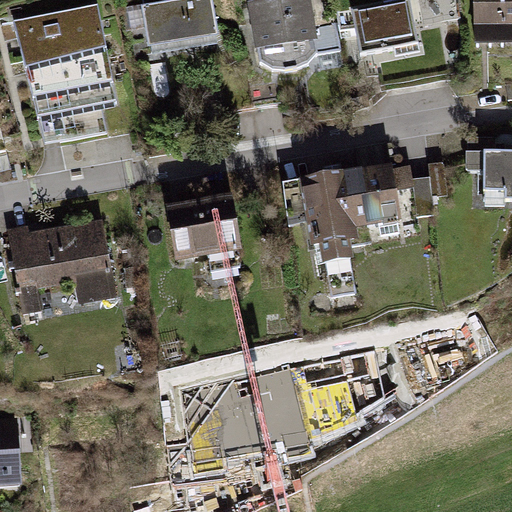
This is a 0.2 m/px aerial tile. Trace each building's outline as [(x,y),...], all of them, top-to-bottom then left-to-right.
[(211,0),(194,0),(139,10),(147,54),(219,42),(211,0)] [(309,0),(288,0),(245,8),(254,57),(258,65),(279,75),(296,72),(313,59),(339,53),(334,25),(315,28),(309,0)] [(511,0),(469,0),(473,48),(511,45),(511,0)] [(407,3),(351,12),(336,15),(339,32),(354,30),(359,59),(415,49),(407,3)] [(98,5),(14,22),(42,151),(108,137),(103,114),(120,111),(98,5)] [(494,141),(465,140),(465,174),(481,175),(480,206),(511,206),(511,152),(494,153),(494,141)] [(390,169),(296,182),(303,236),(314,234),(321,282),(353,278),(349,243),(356,242),(354,232),(375,229),(377,241),(406,237),(404,221),(432,217),(426,179),(408,182),(406,167),(390,169)] [(230,200),(166,210),(175,263),(205,258),(209,284),(243,278),(230,200)] [(102,223),(7,238),(20,319),(43,315),(39,290),(72,285),(75,308),(115,301),(102,223)] [(16,427),(0,428),(0,489),(21,488),(16,427)]
